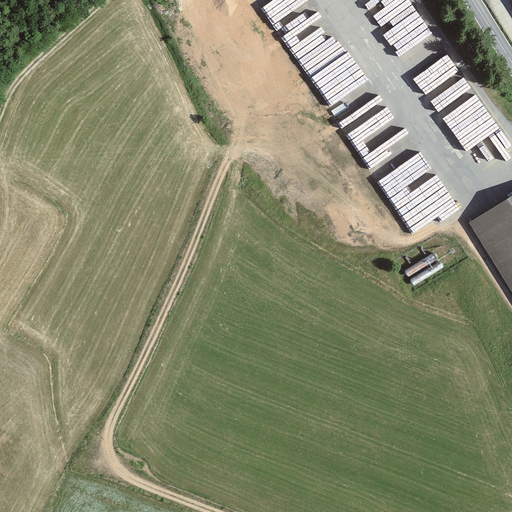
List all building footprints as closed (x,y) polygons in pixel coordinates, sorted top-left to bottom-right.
[(291,47),(316,29),(307,17),(318,9),(314,4),(279,30),(291,47)] [(489,144),(477,127),(492,116),(476,94),(444,117),(473,156),(489,144)] [(418,188),(413,180),(433,169),(419,145),(373,172),(391,203),(418,188)] [(511,182),(463,213),(511,292),(511,182)] [(435,251),(405,268),(414,283),(443,266),(435,251)]
